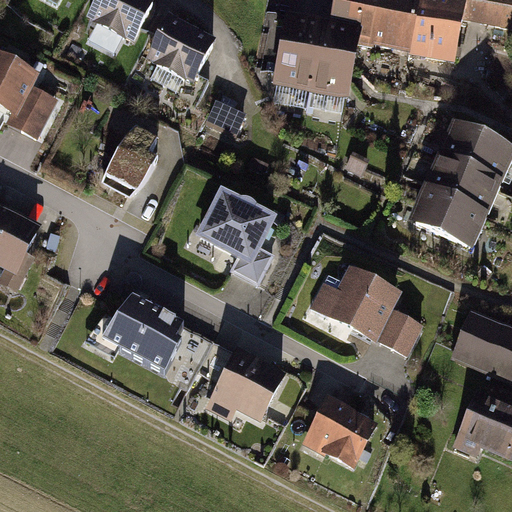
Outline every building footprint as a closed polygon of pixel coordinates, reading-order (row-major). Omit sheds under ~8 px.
[(162,1),(159,0),(103,0),(93,22),(140,45),(162,1)] [(382,0),(341,0),(337,24),(293,16),(280,85),(356,99),(359,84),(366,46),(374,47),(382,0)] [(423,0),(382,0),(374,47),(413,55),(423,0)] [(511,0),(423,0),(413,55),(463,65),(471,23),(480,24),(511,30),(511,0)] [(222,41),(175,17),(153,61),(200,85),(222,41)] [(45,75),(0,52),(0,117),(5,120),(13,114),(16,116),(23,119),(38,89),(45,75)] [(38,89),(23,119),(16,116),(10,128),(43,145),(65,103),(38,89)] [(249,120),(218,104),(205,128),(237,144),(249,120)] [(511,147),(461,123),(446,156),(509,186),(511,180),(511,147)] [(123,159),(104,193),(130,208),(146,194),(167,162),(157,155),(164,143),(142,132),(123,159)] [(446,156),(430,189),(493,219),(509,186),(446,156)] [(371,164),(356,157),(349,171),(364,178),(371,164)] [(288,218),(229,188),(202,240),(242,260),(261,270),(270,252),(288,218)] [(430,189),(412,226),(476,256),(493,219),(430,189)] [(45,231),(0,207),(0,266),(1,268),(0,269),(0,283),(13,290),(45,231)] [(270,252),(261,270),(242,260),(234,276),(263,291),(281,258),(270,252)] [(329,285),(313,315),(380,350),(383,344),(399,312),(408,294),(353,266),(341,291),(329,285)] [(181,330),(131,305),(98,348),(163,383),(177,355),(172,352),(181,330)] [(431,328),(399,312),(383,344),(414,360),(431,328)] [(511,329),(476,314),(457,360),(511,383),(511,329)] [(293,381),(240,352),(208,412),(235,426),(241,413),(268,428),(293,381)] [(486,452),(511,462),(511,405),(480,392),(455,450),(482,461),(486,452)] [(305,445),(356,475),(385,428),(333,397),(305,445)]
